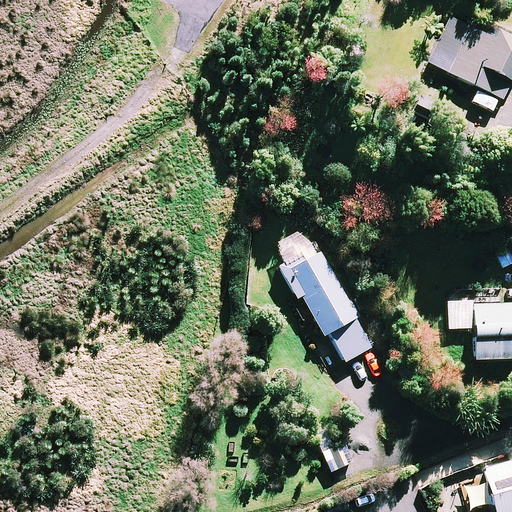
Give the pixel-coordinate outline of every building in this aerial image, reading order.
[(491,41),(449,21),(427,66),(502,103),(511,82),(511,32),(499,25),(491,41)] [(435,104),(419,97),(411,114),(427,121),(435,104)] [(356,321),(313,249),(276,271),(295,303),(299,301),(322,341),(327,338),(344,366),(369,351),(353,323),(356,321)] [(511,305),(471,306),(472,363),(511,361),(511,305)] [(335,459),(324,431),(313,436),(324,464),(335,459)] [(511,511),(511,461),(480,471),(492,511),(511,511)]
